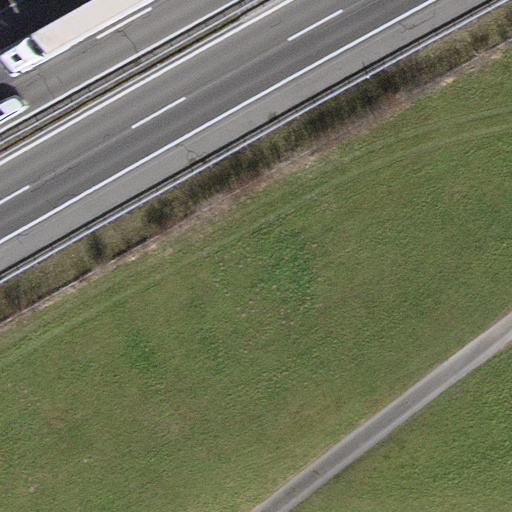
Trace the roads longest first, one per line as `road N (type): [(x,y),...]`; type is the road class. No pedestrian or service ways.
road 1 (motorway): [(0,205),(367,0)]
road 2 (track): [(511,343),(296,511)]
road 3 (motorway): [(165,0),(0,91)]
